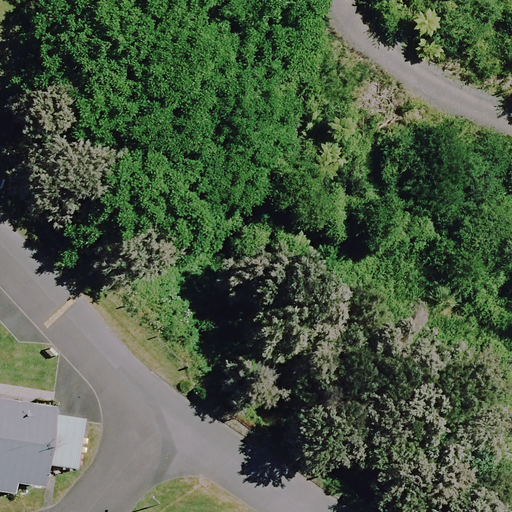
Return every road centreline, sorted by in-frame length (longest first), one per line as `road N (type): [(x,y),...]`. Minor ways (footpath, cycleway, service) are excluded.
road 1 (residential): [(174,409),(78,333),(0,241)]
road 2 (track): [(375,0),(423,83),(511,131)]
road 3 (residential): [(303,511),(174,409)]
road 4 (residential): [(91,511),(174,409)]
